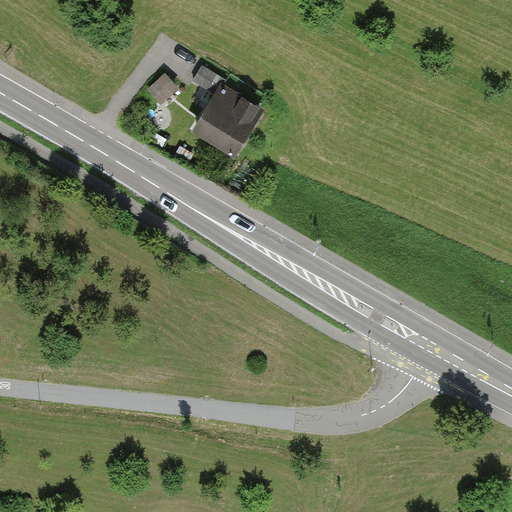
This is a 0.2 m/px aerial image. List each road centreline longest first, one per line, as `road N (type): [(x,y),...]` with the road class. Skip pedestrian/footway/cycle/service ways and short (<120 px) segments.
road 1 (secondary): [(0,94),(434,350)]
road 2 (unclassified): [(434,350),(382,409),(325,421),(0,388)]
